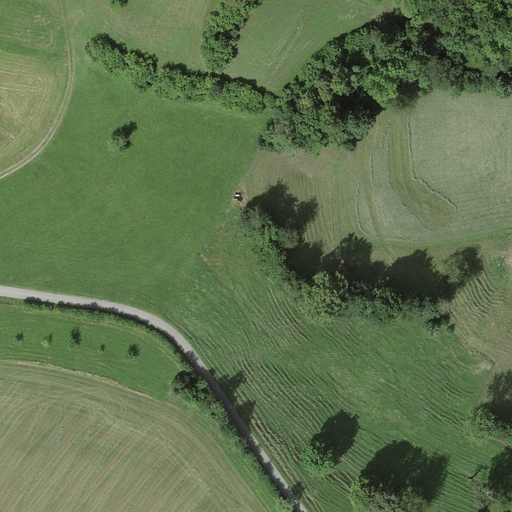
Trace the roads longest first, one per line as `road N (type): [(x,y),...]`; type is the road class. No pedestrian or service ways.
road 1 (unclassified): [(302,511),(161,327),(134,311),(0,290)]
road 2 (track): [(54,0),(71,52),(66,99),(37,153),(0,174)]
